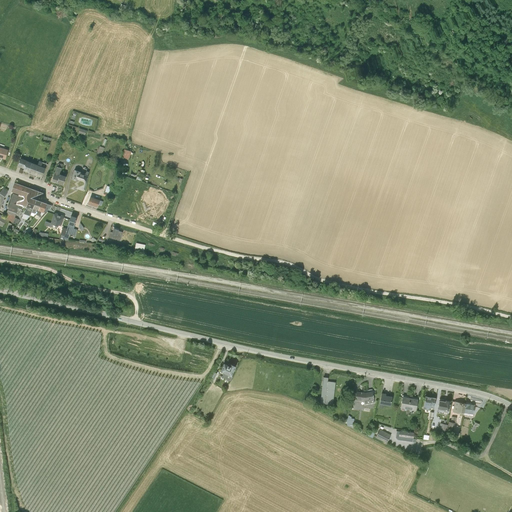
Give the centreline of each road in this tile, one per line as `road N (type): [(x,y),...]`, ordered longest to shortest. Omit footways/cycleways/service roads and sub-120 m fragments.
road 1 (tertiary): [(0,290),(511,406)]
road 2 (track): [(511,316),(208,249)]
road 3 (track): [(0,261),(46,267),(128,295),(135,322)]
road 4 (track): [(393,440),(481,455),(508,403)]
road 5 (residential): [(137,227),(0,180)]
